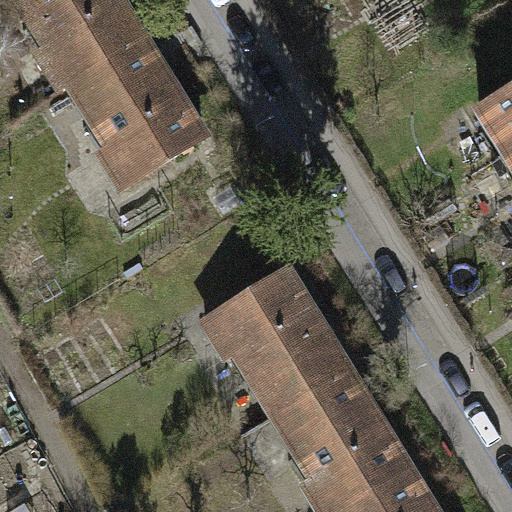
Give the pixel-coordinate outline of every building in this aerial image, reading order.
[(108,0),(0,0),(55,90),(134,42),(108,0)] [(134,42),(55,90),(116,189),(195,141),(134,42)] [(511,85),(472,110),(498,152),(511,143),(511,85)] [(511,143),(498,152),(511,174),(511,143)] [(277,272),(197,321),(258,420),(338,371),(277,272)] [(338,371),(258,420),(314,511),(331,511),(399,470),(338,371)] [(425,511),(399,470),(331,511),(425,511)]
